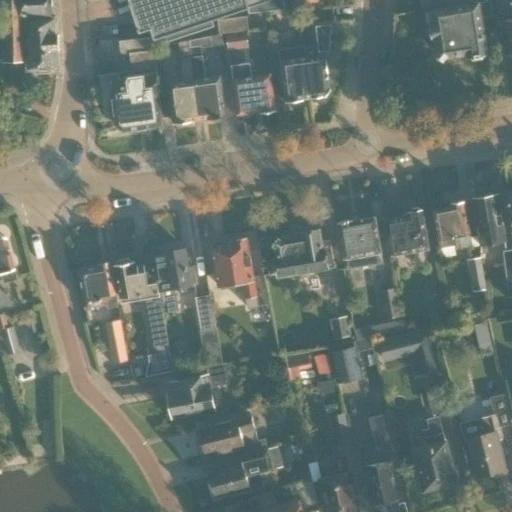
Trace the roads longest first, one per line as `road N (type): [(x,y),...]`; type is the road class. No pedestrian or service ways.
road 1 (residential): [(170,511),(153,473),(84,393),(39,215),(55,174)]
road 2 (residential): [(55,174),(139,184),(343,158),(370,143)]
road 3 (residential): [(55,174),(75,70),(70,0)]
road 4 (residential): [(370,143),(364,106),(374,0)]
road 5 (residential): [(370,143),(511,123)]
